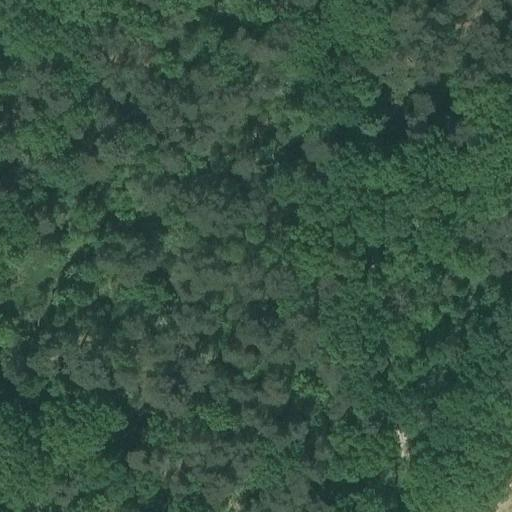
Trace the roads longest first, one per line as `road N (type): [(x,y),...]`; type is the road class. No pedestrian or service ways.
road 1 (track): [(418,511),(334,0)]
road 2 (track): [(435,511),(511,332)]
road 3 (track): [(108,131),(190,0)]
